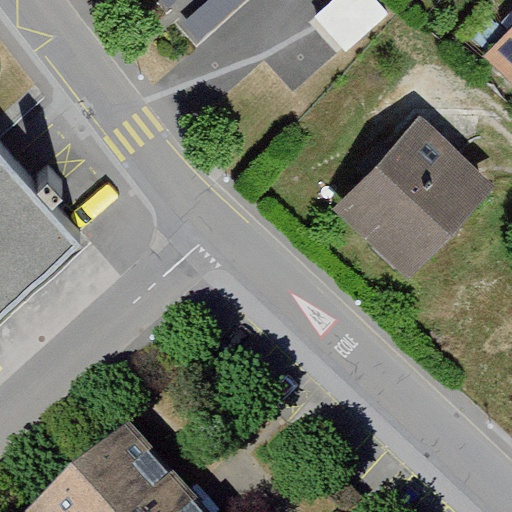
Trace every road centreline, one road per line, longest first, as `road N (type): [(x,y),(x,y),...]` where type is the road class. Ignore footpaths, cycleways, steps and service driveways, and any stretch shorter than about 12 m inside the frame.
road 1 (residential): [(216,227),(511,501)]
road 2 (residential): [(28,0),(216,227)]
road 3 (residential): [(216,227),(0,421)]
